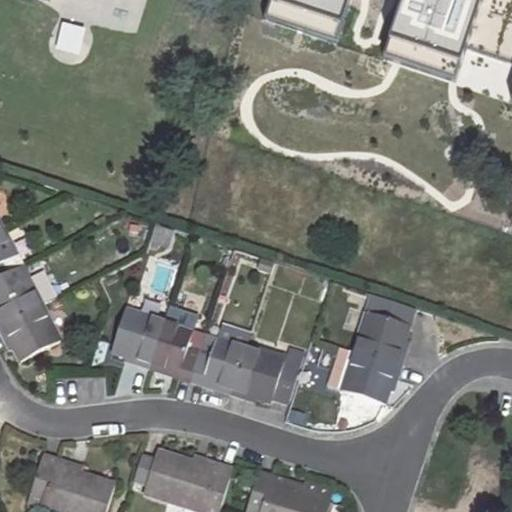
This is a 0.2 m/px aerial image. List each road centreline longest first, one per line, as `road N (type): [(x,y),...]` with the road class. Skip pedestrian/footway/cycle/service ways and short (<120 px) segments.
road 1 (residential): [(398,481),(184,415),(49,425),(8,406),(0,391)]
road 2 (residential): [(511,377),(498,373),(444,392),(398,481)]
